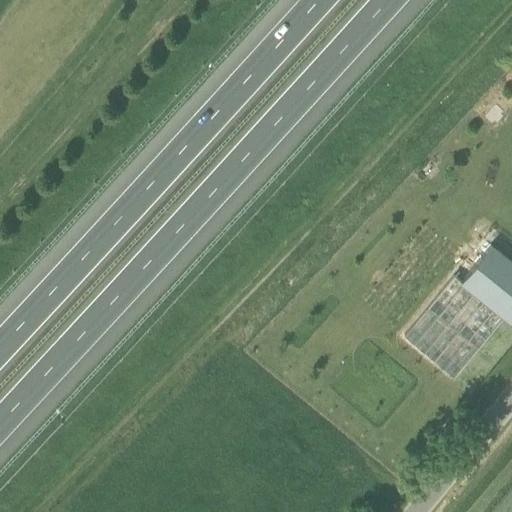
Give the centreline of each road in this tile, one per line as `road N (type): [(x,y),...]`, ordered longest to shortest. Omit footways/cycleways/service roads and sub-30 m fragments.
road 1 (motorway): [(0,431),(390,0)]
road 2 (motorway): [(314,0),(0,338)]
road 3 (unclassified): [(418,511),(511,400)]
